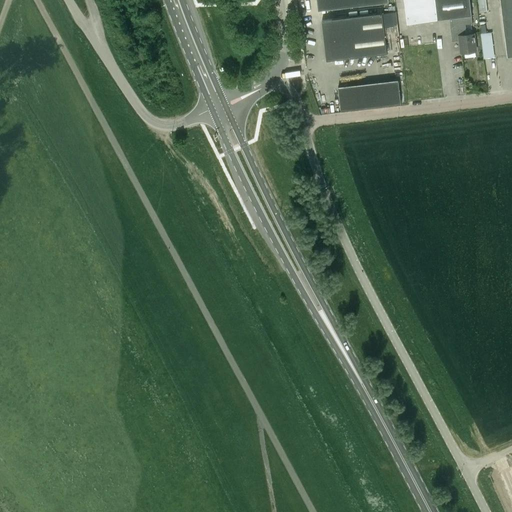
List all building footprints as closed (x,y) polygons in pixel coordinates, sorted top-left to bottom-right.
[(317,0),(319,10),(389,2),(388,0),(317,0)] [(435,0),(438,20),(450,19),(453,42),(460,41),(462,54),(476,52),(474,34),(466,35),(465,25),(473,24),(470,0),(435,0)] [(477,0),(478,11),(490,11),(490,0),(477,0)] [(511,0),(500,0),(508,58),(511,57),(511,0)] [(327,61),(387,54),(383,13),(322,20),(327,61)] [(479,23),(485,59),(496,57),(490,21),(479,23)] [(341,111),(401,104),(399,80),(338,87),(341,111)]
